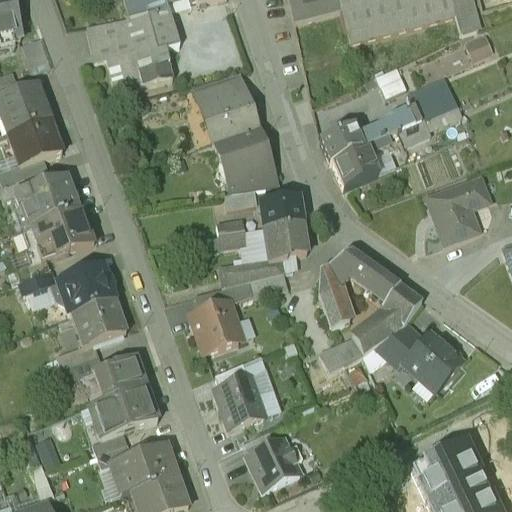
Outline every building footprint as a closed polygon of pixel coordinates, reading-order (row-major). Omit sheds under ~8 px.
[(0,0),(0,51),(20,47),(14,22),(16,17),(12,15),(8,0),(0,0)] [(165,10),(162,0),(122,0),(130,28),(152,23),(167,18),(165,10)] [(190,12),(225,3),(224,0),(162,0),(165,10),(188,3),(190,12)] [(321,0),(310,3),(308,0),(287,0),(294,31),(339,18),(347,52),(454,19),(460,44),(478,34),(467,0),(321,0)] [(130,28),(125,29),(133,59),(105,66),(114,101),(141,94),(138,79),(166,72),(162,57),(178,52),(167,18),(152,23),(130,28)] [(109,30),(86,35),(90,58),(114,52),(109,30)] [(30,83),(50,76),(39,46),(20,54),(30,83)] [(465,54),(473,72),(492,63),(485,46),(465,54)] [(373,86),(382,106),(404,96),(394,75),(373,86)] [(410,114),(418,132),(424,129),(456,115),(443,85),(405,103),(410,114)] [(0,108),(19,101),(15,90),(0,95),(0,108)] [(204,99),(209,112),(234,104),(229,91),(204,99)] [(0,108),(0,126),(6,144),(47,129),(48,128),(37,95),(19,101),(0,108)] [(213,153),(254,138),(242,101),(234,104),(209,112),(203,114),(215,150),(213,153)] [(319,148),(329,171),(331,170),(409,135),(418,132),(410,114),(371,132),(373,136),(355,144),(351,134),(319,148)] [(456,115),(424,129),(430,143),(462,128),(456,115)] [(47,129),(6,144),(18,178),(42,169),(60,163),(56,150),(54,151),(47,129)] [(409,135),(415,149),(430,143),(424,129),(418,132),(409,135)] [(409,135),(331,170),(342,196),(375,182),(367,165),(385,156),(387,160),(415,149),(409,135)] [(254,138),(213,153),(220,172),(226,171),(233,187),(261,179),(271,176),(258,137),(254,138)] [(0,169),(0,186),(1,189),(11,186),(6,168),(0,169)] [(42,169),(18,178),(23,189),(46,180),(42,169)] [(261,179),(233,187),(226,189),(231,202),(266,195),(261,179)] [(26,239),(76,221),(64,187),(27,200),(11,206),(12,209),(16,221),(19,220),(26,239)] [(435,227),(432,228),(441,253),(476,240),(469,218),(488,211),(479,188),(428,207),(435,227)] [(11,206),(27,200),(23,189),(0,197),(0,207),(1,212),(12,209),(11,206)] [(263,238),(302,233),(297,207),(259,212),(263,238)] [(26,239),(21,241),(27,257),(24,262),(29,274),(29,275),(44,270),(92,253),(80,220),(76,221),(26,239)] [(217,245),(243,241),(241,229),(215,233),(217,245)] [(263,238),(262,238),(266,269),(267,271),(280,269),(286,269),(286,264),(306,261),(302,233),(263,238)] [(511,253),(503,257),(511,282),(511,253)] [(384,283),(350,260),(324,277),(342,294),(349,283),(372,299),(384,283)] [(282,281),(280,269),(267,271),(266,269),(218,276),(221,298),(227,296),(247,291),(282,281)] [(20,292),(49,282),(44,270),(29,275),(29,274),(14,279),(20,292)] [(71,325),(113,310),(101,275),(53,293),(48,295),(48,296),(54,311),(66,317),(69,326),(71,325)] [(339,300),(342,294),(324,277),(318,280),(317,301),(329,335),(349,329),(339,300)] [(287,297),(282,281),(247,291),(252,306),(287,297)] [(48,295),(53,293),(49,282),(20,292),(24,305),(48,296),(48,295)] [(397,293),(384,283),(372,299),(385,308),(397,293)] [(420,309),(397,293),(385,308),(368,334),(352,345),(318,361),(329,379),(341,373),(343,375),(374,355),(401,336),(403,332),(420,309)] [(227,296),(221,298),(193,304),(199,321),(228,312),(233,311),(227,296)] [(113,310),(71,325),(81,355),(81,357),(93,353),(124,342),(113,310)] [(196,322),(191,332),(202,363),(237,350),(232,337),(235,330),(228,312),(199,321),(196,322)] [(423,349),(403,332),(401,336),(374,355),(398,377),(402,372),(423,349)] [(446,357),(429,341),(423,349),(402,372),(434,399),(460,370),(458,367),(458,362),(452,356),(446,357)] [(73,375),(98,366),(93,353),(81,357),(81,355),(55,365),(60,380),(73,375)] [(92,381),(102,378),(98,366),(73,375),(77,388),(92,383),(92,381)] [(102,411),(143,397),(133,366),(102,378),(92,381),(92,383),(102,411)] [(242,372),(214,384),(218,398),(247,387),(242,372)] [(218,398),(213,399),(227,438),(264,425),(251,386),(247,387),(218,398)] [(102,411),(98,413),(103,428),(92,432),(99,451),(122,443),(156,431),(143,397),(102,411)] [(247,460),(278,447),(274,437),(243,450),(247,460)] [(122,443),(99,451),(103,462),(126,454),(122,443)] [(282,445),(244,463),(261,498),(298,480),(293,469),(300,466),(294,454),(287,457),(282,445)] [(464,448),(410,474),(428,511),(434,511),(435,511),(494,511),(489,501),(487,502),(476,479),(478,477),(464,448)] [(134,500),(175,486),(164,453),(112,472),(123,504),(134,500)] [(39,511),(43,511),(54,509),(41,474),(29,478),(39,511)] [(184,511),(175,486),(134,500),(137,511),(184,511)]
